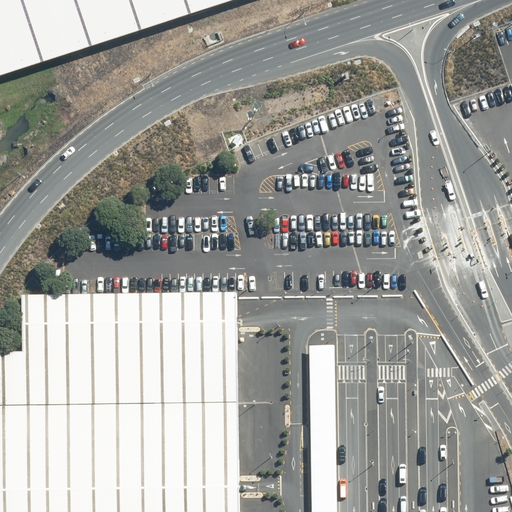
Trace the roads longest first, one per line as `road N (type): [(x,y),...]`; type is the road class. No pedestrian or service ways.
road 1 (tertiary): [(0,229),(56,171),(157,97),(424,0)]
road 2 (unknown): [(401,7),(437,81),(511,49)]
